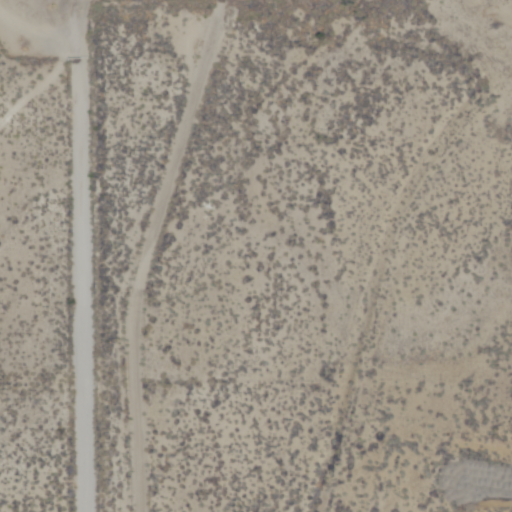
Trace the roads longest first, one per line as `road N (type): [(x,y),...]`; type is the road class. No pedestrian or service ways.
road 1 (track): [(227,0),(149,269),(149,511)]
road 2 (track): [(82,511),(77,0)]
